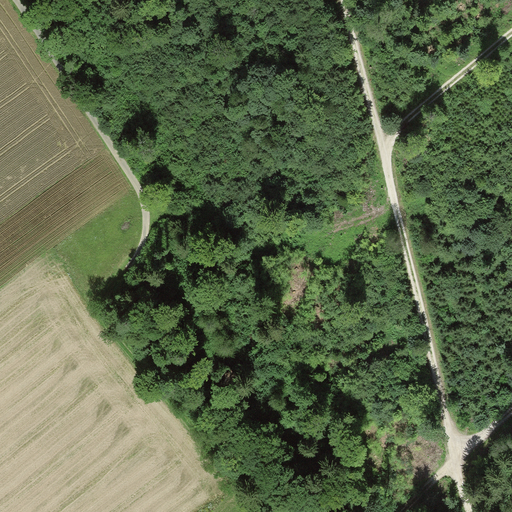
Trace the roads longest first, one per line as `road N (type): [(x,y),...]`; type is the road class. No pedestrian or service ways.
road 1 (track): [(255,511),(106,334),(108,298),(142,237),(142,205),(16,0)]
road 2 (track): [(469,511),(343,0)]
road 3 (track): [(511,30),(411,117),(383,158)]
road 4 (track): [(401,511),(511,416)]
